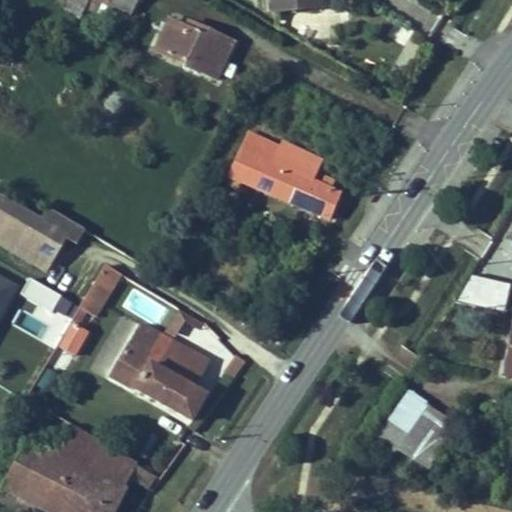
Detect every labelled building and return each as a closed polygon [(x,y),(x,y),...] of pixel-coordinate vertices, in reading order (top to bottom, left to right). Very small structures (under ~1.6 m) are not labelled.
[(91,0),(107,7),(130,18),(139,0),(91,0)] [(270,0),(271,9),(328,6),(328,0),(270,0)] [(103,15),(127,26),(130,18),(107,7),(103,15)] [(200,34),(173,20),(159,50),(221,80),(237,46),(203,28),(200,34)] [(279,148),(248,138),(241,157),(271,167),(279,148)] [(280,145),(279,148),(271,167),(241,157),(230,192),(239,196),(244,187),(332,216),(342,192),(316,182),(323,159),(280,145)] [(0,197),(0,243),(46,271),(66,237),(76,244),(84,230),(50,210),(43,223),(0,197)] [(29,279),(19,298),(69,326),(76,313),(93,322),(121,274),(103,264),(79,307),(29,279)] [(501,313),(509,285),(466,273),(458,301),(501,313)] [(133,288),(123,305),(157,324),(167,307),(133,288)] [(0,335),(18,304),(0,294),(0,335)] [(58,343),(69,320),(30,302),(19,324),(58,343)] [(200,360),(138,324),(107,374),(184,419),(200,394),(185,385),(200,360)] [(90,332),(81,326),(66,351),(76,356),(90,332)] [(511,342),(501,341),(489,396),(511,401),(511,342)] [(394,408),(376,436),(393,447),(411,420),(394,408)] [(150,469),(67,422),(46,460),(26,497),(52,511),(105,511),(131,478),(140,483),(150,469)] [(26,497),(46,460),(26,449),(4,485),(26,497)]
